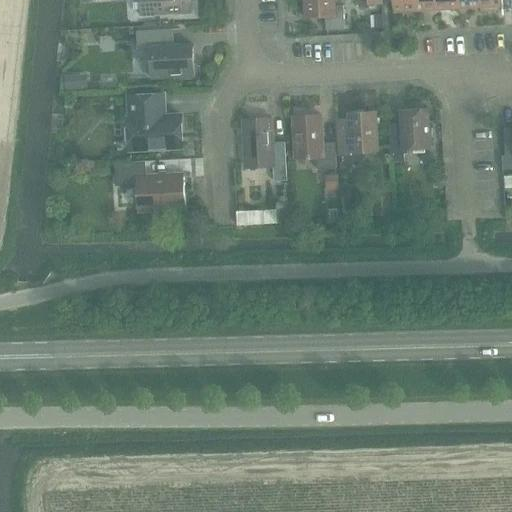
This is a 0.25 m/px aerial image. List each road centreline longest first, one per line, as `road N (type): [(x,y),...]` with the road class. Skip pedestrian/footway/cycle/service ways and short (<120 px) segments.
road 1 (unclassified): [(511,265),(127,278),(0,303)]
road 2 (unclassified): [(0,421),(511,409)]
road 3 (primary): [(511,346),(0,357)]
road 4 (residential): [(511,83),(418,69),(266,73),(248,52),(244,0)]
